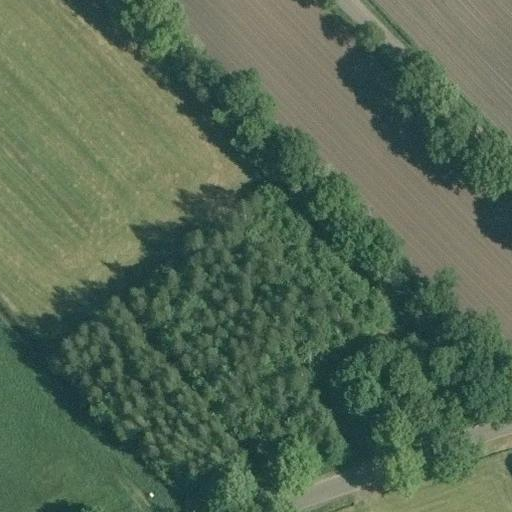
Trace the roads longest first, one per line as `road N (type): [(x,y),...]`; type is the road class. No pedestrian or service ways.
road 1 (unclassified): [(278,511),(511,424)]
road 2 (unclassified): [(511,178),(339,0)]
